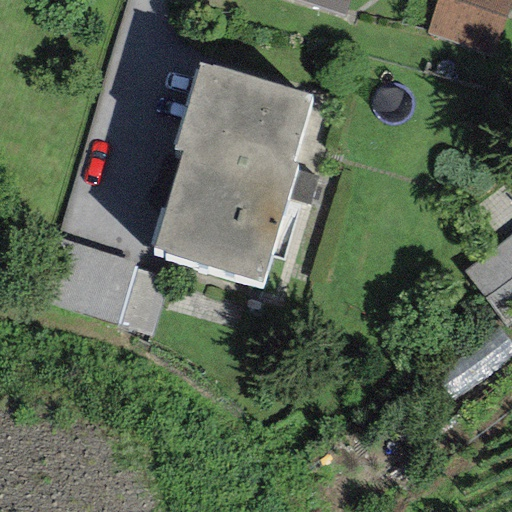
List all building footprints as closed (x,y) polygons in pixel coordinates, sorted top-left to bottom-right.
[(289,0),(343,15),(347,0),(289,0)] [(510,0),(438,0),(425,40),(490,61),(510,0)] [(312,97),(198,63),(172,148),(182,151),(152,251),(262,284),(288,200),(296,172),(298,165),(292,163),(312,97)] [(317,179),(296,172),(288,200),(309,206),(317,179)] [(142,270),(63,244),(41,310),(120,336),(142,270)]
